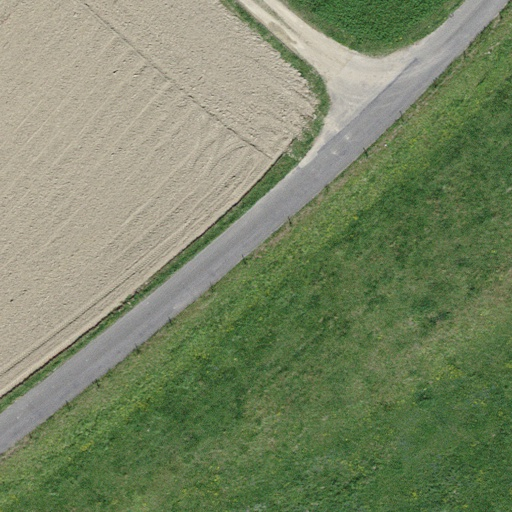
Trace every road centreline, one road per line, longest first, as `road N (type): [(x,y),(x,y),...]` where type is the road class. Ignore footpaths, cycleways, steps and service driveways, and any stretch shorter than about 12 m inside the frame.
road 1 (residential): [(494,0),(333,159),(0,433)]
road 2 (track): [(256,0),(390,107)]
